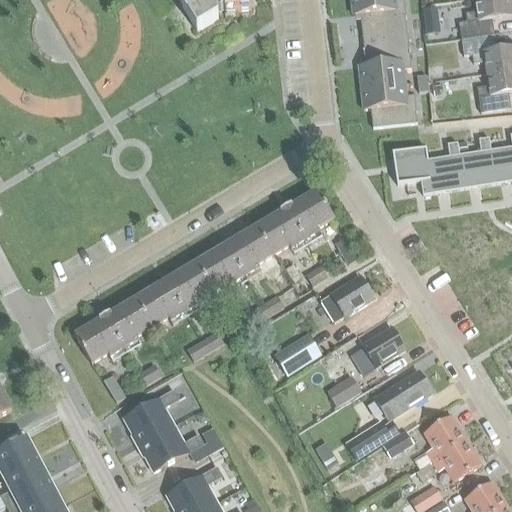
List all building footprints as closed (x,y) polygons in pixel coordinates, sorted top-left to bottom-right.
[(176,0),(196,33),(218,21),(216,5),(223,4),(224,15),(251,12),(249,0),(176,0)] [(359,16),(362,42),(407,37),(403,3),(395,3),(394,0),(350,0),(352,17),(359,16)] [(511,17),(511,12),(510,0),(475,0),(477,14),(465,16),(466,25),(458,26),(460,43),(488,38),(485,22),(511,17)] [(443,7),(426,9),(428,35),(445,33),(443,7)] [(411,72),(407,37),(362,42),(365,68),(358,68),(360,90),(404,86),(403,73),(411,72)] [(485,65),(487,77),(511,72),(511,50),(490,54),(488,38),(460,43),(463,61),(471,59),(473,67),(485,65)] [(511,95),(511,72),(487,77),(489,90),(477,92),(481,117),(507,112),(505,97),(511,95)] [(419,95),(429,94),(427,78),(417,79),(419,95)] [(406,99),(404,86),(360,90),(363,113),(370,112),(372,131),(417,126),(413,98),(406,99)] [(511,150),(490,153),(495,187),(511,184),(511,137),(510,138),(511,150)] [(480,155),(458,158),(464,192),(495,187),(490,153),(488,141),(478,143),(480,155)] [(449,160),(427,163),(432,197),(464,192),(458,158),(457,146),(447,148),(449,160)] [(425,151),(392,156),(397,188),(420,185),(422,198),(432,197),(427,163),(425,151)] [(316,193),(285,211),(307,248),(321,239),(317,232),(333,223),(316,193)] [(307,248),(285,211),(255,229),(272,259),(289,249),(293,256),(307,248)] [(272,259),(255,229),(225,247),(246,284),(261,275),(256,268),(272,259)] [(348,268),(358,262),(344,241),(335,246),(348,268)] [(246,284),(225,247),(194,265),(211,295),(228,285),(232,292),(246,284)] [(194,265),(164,283),(186,320),(200,311),(196,304),(211,295),(194,265)] [(313,289),(327,280),(321,269),(306,278),(313,289)] [(374,304),(360,279),(329,297),(329,298),(319,304),(333,327),(343,321),(343,322),(374,304)] [(186,320),(164,283),(134,301),(151,331),(167,321),(172,329),(186,320)] [(277,299),(262,308),(269,321),(284,312),(277,299)] [(151,331),(134,301),(103,319),(125,356),(139,348),(135,340),(151,331)] [(269,321),(262,308),(246,317),(253,330),(269,321)] [(125,356),(103,319),(73,337),(90,367),(106,357),(111,365),(125,356)] [(405,355),(391,331),(361,349),(363,351),(351,359),(363,380),(375,372),(376,373),(405,355)] [(216,336),(201,344),(208,357),(224,348),(216,336)] [(321,359),(308,337),(274,360),(287,381),(321,359)] [(193,366),(208,357),(201,344),(185,353),(193,366)] [(161,380),(152,367),(139,376),(147,389),(161,380)] [(431,400),(417,376),(388,394),(388,395),(377,402),(390,424),(402,417),(431,400)] [(125,401),(112,379),(103,385),(115,407),(125,401)] [(367,394),(360,383),(335,398),(342,409),(367,394)] [(0,420),(10,414),(0,394),(0,420)] [(173,430),(163,412),(179,403),(174,394),(123,422),(138,449),(173,430)] [(201,427),(209,422),(204,414),(196,419),(201,427)] [(432,465),(465,444),(451,420),(423,437),(432,452),(425,456),(432,465)] [(380,426),(345,448),(355,464),(398,437),(391,426),(383,431),(380,426)] [(204,448),(199,439),(183,447),(173,430),(138,449),(153,476),(204,448)] [(414,448),(405,434),(382,449),(390,463),(414,448)] [(25,442),(0,455),(0,474),(4,483),(37,465),(25,442)] [(480,469),(465,444),(432,465),(437,475),(444,471),(453,486),(480,469)] [(333,458),(322,464),(327,473),(338,466),(333,458)] [(10,494),(0,499),(0,500),(5,511),(49,487),(37,465),(4,483),(10,494)] [(206,488),(222,480),(217,471),(166,499),(172,511),(205,511),(216,506),(206,488)] [(502,511),(506,510),(491,486),(464,503),(468,511),(502,511)] [(49,487),(5,511),(56,511),(61,510),(49,487)] [(427,511),(443,503),(434,489),(402,510),(403,511),(427,511)]
